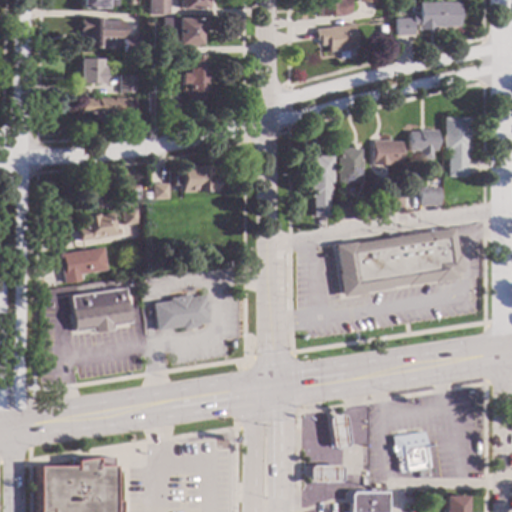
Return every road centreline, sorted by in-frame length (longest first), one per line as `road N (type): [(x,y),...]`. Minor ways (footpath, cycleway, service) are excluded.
road 1 (residential): [(502,511),(498,0)]
road 2 (tertiary): [(266,397),(263,120)]
road 3 (residential): [(10,431),(19,158)]
road 4 (residential): [(511,45),(330,87),(288,100),(263,120)]
road 5 (primary): [(266,397),(10,431)]
road 6 (residential): [(263,120),(511,63)]
road 7 (primary): [(511,353),(266,397)]
road 8 (residential): [(263,120),(135,149),(19,158)]
road 9 (residential): [(19,158),(22,0)]
road 10 (residential): [(263,120),(263,0)]
